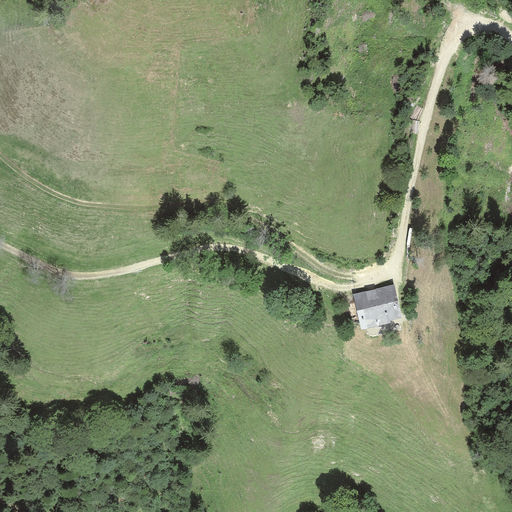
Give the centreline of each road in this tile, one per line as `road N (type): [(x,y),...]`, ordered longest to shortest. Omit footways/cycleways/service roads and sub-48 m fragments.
road 1 (track): [(511,37),(473,27),(449,48),(397,257),(359,285),(330,286),(225,247),(73,277),(0,245)]
road 2 (track): [(0,155),(38,186),(89,206),(220,204),(327,270),(372,279)]
